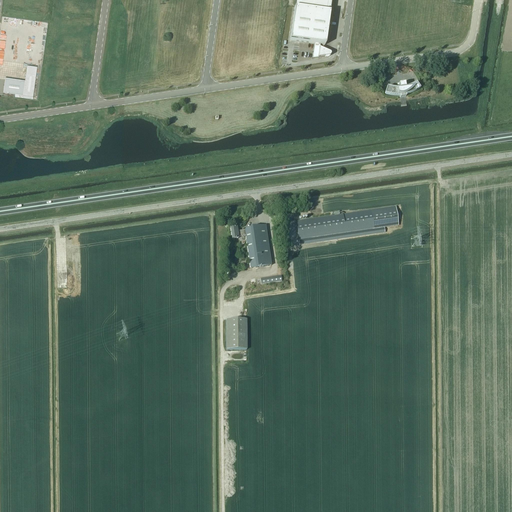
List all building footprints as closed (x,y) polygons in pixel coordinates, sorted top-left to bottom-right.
[(295,0),(294,7),(329,12),(331,0),(295,0)] [(319,48),(320,45),(325,45),(329,12),(294,7),(290,40),(314,44),(312,59),(329,56),(330,56),(330,55),(330,54),(330,53),(326,51),(319,48)] [(25,83),(5,81),(3,95),(33,100),(37,70),(27,68),(25,83)] [(420,89),(415,83),(414,84),(412,85),(411,86),(409,86),(407,87),(406,87),(404,88),(404,84),(398,85),(399,89),(397,89),(395,89),(394,89),(392,88),(390,88),(389,88),(387,87),(384,94),(385,94),(387,95),(389,95),(391,96),(393,96),(395,96),(397,96),(399,96),(400,96),(400,97),(406,97),(405,95),(408,95),(410,94),(412,93),(414,92),(416,91),(417,90),(420,89)] [(295,221),(298,240),(398,225),(395,207),(295,221)] [(271,266),(266,226),(245,229),(245,231),(238,232),(237,228),(231,229),(232,239),(238,238),(238,237),(246,236),(250,269),(271,266)] [(384,228),(298,240),(299,246),(385,233),(384,228)] [(260,279),(261,285),(282,282),(281,276),(260,279)] [(225,320),(226,350),(247,350),(246,320),(225,320)]
